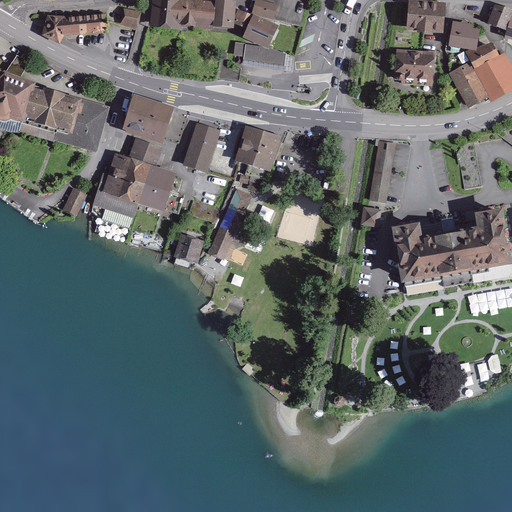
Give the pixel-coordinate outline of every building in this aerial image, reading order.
[(257,0),(255,0),(253,11),(275,18),(278,6),(257,0)] [(181,20),(182,3),(154,1),(153,23),(177,25),(177,20),(181,20)] [(182,3),(181,20),(211,22),(213,5),(182,3)] [(231,4),(217,3),(215,24),(229,25),(231,4)] [(444,5),(407,3),(405,30),(443,32),(444,5)] [(489,18),(487,25),(505,31),(510,16),(511,11),(493,5),(492,9),(489,18)] [(492,9),(470,7),(469,11),(489,18),(492,9)] [(120,25),(137,28),(140,13),(123,10),(120,25)] [(236,21),(249,27),(253,18),(240,12),(236,21)] [(105,15),(47,18),(40,34),(59,43),(61,38),(106,35),(105,15)] [(511,16),(510,16),(505,31),(503,38),(511,41),(511,16)] [(244,37),(246,40),(266,49),(276,26),(253,18),(249,27),(244,37)] [(479,28),(452,23),(448,47),(463,50),(475,51),(477,41),(479,28)] [(475,51),(463,50),(470,63),(473,69),(497,56),(487,35),(477,41),(475,51)] [(266,49),(246,40),(245,45),(244,56),(243,62),(286,67),(286,55),(266,49)] [(244,56),(245,45),(236,44),(235,55),(244,56)] [(434,53),(394,51),(392,83),(432,86),(434,53)] [(511,85),(497,56),(473,69),(489,99),(490,102),(511,90),(511,85)] [(489,99),(473,69),(470,63),(449,74),(467,109),(489,99)] [(95,153),(109,107),(50,90),(2,71),(0,68),(0,129),(19,133),(95,153)] [(133,97),(123,127),(174,143),(183,113),(133,97)] [(197,124),(182,166),(205,174),(220,133),(197,124)] [(511,127),(496,133),(511,145),(511,127)] [(279,139),(247,128),(238,152),(242,154),(241,158),(249,161),(245,172),(268,180),(273,166),(270,165),(279,139)] [(474,141),(457,147),(464,189),(482,187),(474,141)] [(134,218),(138,204),(150,168),(154,169),(160,151),(134,142),(128,160),(113,155),(103,185),(98,184),(91,205),(134,218)] [(395,144),(380,142),(370,200),(385,203),(395,144)] [(174,175),(154,169),(150,168),(138,204),(177,217),(184,197),(177,195),(182,180),(173,177),(174,175)] [(264,187),(250,183),(248,189),(263,193),(264,187)] [(261,201),(236,190),(208,256),(225,263),(247,212),(255,216),(261,201)] [(73,191),(65,208),(75,213),(83,196),(73,191)] [(317,192),(312,213),(321,216),(327,195),(317,192)] [(220,212),(194,202),(190,211),(217,220),(220,212)] [(377,225),(379,212),(366,210),(364,223),(377,225)] [(417,227),(395,231),(405,286),(443,280),(444,287),(511,275),(511,268),(510,269),(500,213),(478,216),(481,230),(455,234),(455,231),(444,233),(445,236),(419,241),(417,227)] [(182,234),(173,257),(195,265),(204,242),(182,234)] [(335,402),(336,405),(340,406),(343,404),(344,400),(342,397),(339,396),(335,398),(335,402)]
